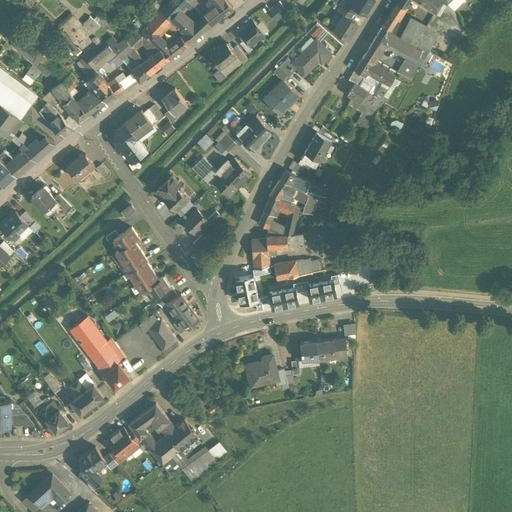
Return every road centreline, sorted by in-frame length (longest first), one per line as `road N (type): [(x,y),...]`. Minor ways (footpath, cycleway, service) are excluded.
road 1 (residential): [(218,290),(271,172),(383,0)]
road 2 (secondary): [(224,332),(376,303),(511,312)]
road 3 (secondary): [(0,455),(73,442),(194,346),(224,332)]
road 4 (unclassified): [(88,124),(187,274),(218,290)]
road 5 (residential): [(88,124),(258,0)]
road 6 (track): [(148,209),(115,222),(0,319)]
